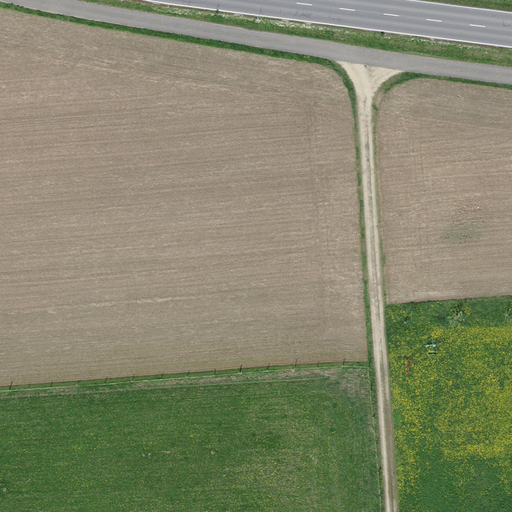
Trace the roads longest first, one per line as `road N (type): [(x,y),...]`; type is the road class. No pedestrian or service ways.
road 1 (track): [(56,0),(365,63),(511,79)]
road 2 (track): [(365,63),(394,511)]
road 3 (secondary): [(511,30),(276,0)]
